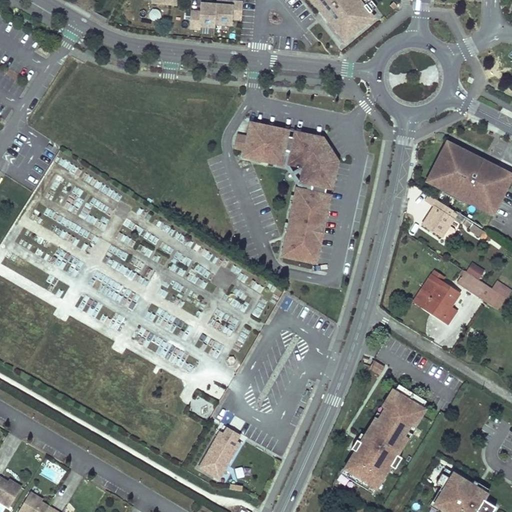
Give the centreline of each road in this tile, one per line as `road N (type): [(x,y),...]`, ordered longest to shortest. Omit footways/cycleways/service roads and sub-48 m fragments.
road 1 (tertiary): [(283,511),(363,310),(406,112)]
road 2 (residential): [(258,58),(114,39),(43,0)]
